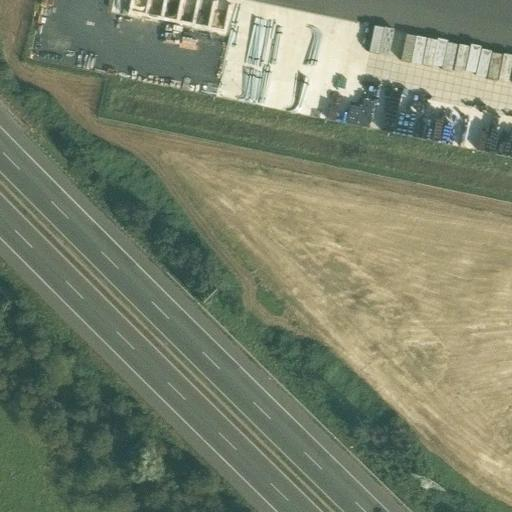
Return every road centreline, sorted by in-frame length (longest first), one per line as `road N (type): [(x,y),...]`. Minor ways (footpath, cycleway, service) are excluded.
road 1 (motorway): [(368,511),(0,143)]
road 2 (motorway): [(0,210),(303,511)]
